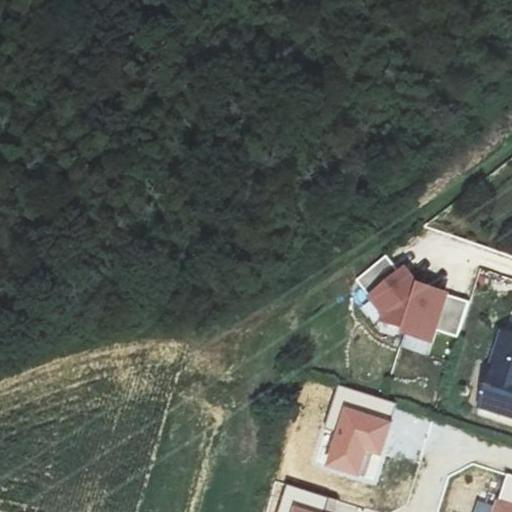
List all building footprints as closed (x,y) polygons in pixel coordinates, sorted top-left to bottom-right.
[(436,328),(458,335),(468,302),(416,283),(403,267),(397,271),(385,256),(357,280),(385,320),(403,327),(401,332),(431,343),(436,328)] [(511,331),(503,329),(480,406),(500,412),(505,396),(511,398),(511,331)] [(364,450),(379,455),(395,404),(340,387),(327,427),(337,430),(326,465),(356,475),(364,450)] [(511,416),(511,398),(505,396),(500,412),(511,416)] [(511,511),(511,475),(508,475),(494,511),(511,511)] [(323,511),(328,499),(287,486),(278,511),(323,511)]
